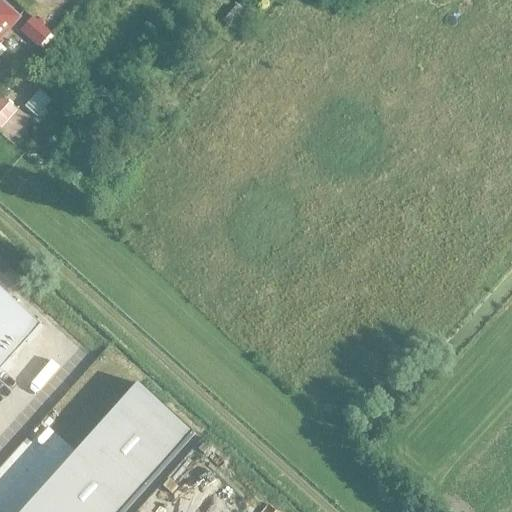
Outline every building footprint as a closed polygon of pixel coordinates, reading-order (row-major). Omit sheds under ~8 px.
[(0,1),(0,44),(2,43),(0,41),(0,39),(19,18),(0,1)] [(234,31),(246,17),(235,8),(224,21),(234,31)] [(35,15),(22,30),(41,46),(54,31),(35,15)] [(0,106),(0,130),(16,111),(4,101),(0,106)] [(0,374),(42,328),(0,289),(0,374)] [(139,383),(22,511),(124,511),(196,433),(139,383)]
